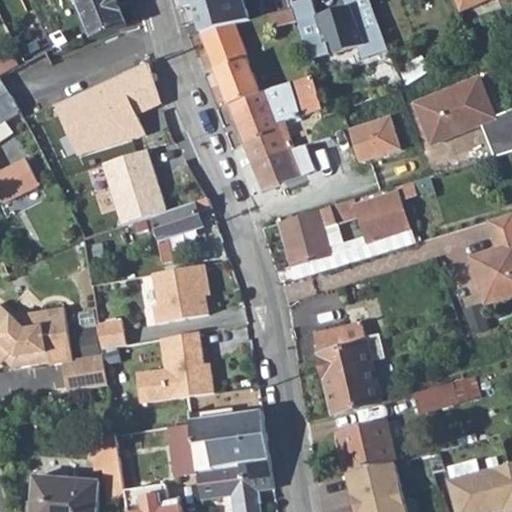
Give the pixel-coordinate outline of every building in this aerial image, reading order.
[(128,25),(117,0),(78,0),(95,39),(128,25)] [(177,0),(180,10),(192,7),(203,33),(235,24),(251,18),(246,0),(177,0)] [(281,3),(283,10),(294,8),(294,4),(292,0),(281,3)] [(315,0),(307,0),(294,4),(311,57),(362,41),(367,55),(386,49),(369,0),(342,0),(344,5),(319,13),(315,0)] [(470,0),(454,0),(460,14),(474,8),(470,0)] [(501,30),(497,20),(482,27),(486,36),(501,30)] [(261,95),(235,24),(203,33),(231,106),(261,95)] [(9,50),(0,55),(0,77),(18,67),(9,50)] [(420,55),(396,70),(398,74),(403,88),(434,67),(427,56),(423,60),(420,55)] [(140,116),(163,105),(149,62),(121,75),(140,116)] [(368,86),(373,99),(403,88),(398,74),(368,86)] [(140,116),(121,75),(54,106),(79,158),(147,137),(140,116)] [(302,117),(323,109),(312,75),(291,83),(302,116),(302,117)] [(0,128),(22,114),(21,113),(13,99),(0,77),(0,128)] [(286,122),(302,116),(291,83),(266,93),(278,125),(286,122)] [(278,125),(266,93),(261,95),(231,106),(264,191),(305,176),(286,122),(278,125)] [(511,110),(482,123),(495,158),(511,152),(511,110)] [(396,115),(354,124),(361,159),(404,151),(396,115)] [(149,152),(103,166),(122,226),(152,216),(167,212),(149,152)] [(60,155),(46,161),(55,179),(68,175),(60,155)] [(28,160),(0,173),(0,192),(5,202),(40,185),(28,160)] [(417,195),(414,183),(355,201),(356,205),(398,192),(400,200),(417,195)] [(398,192),(356,205),(359,216),(366,243),(409,230),(400,200),(398,192)] [(199,212),(212,208),(209,199),(167,212),(152,216),(153,218),(162,262),(175,260),(169,236),(204,227),(199,212)] [(356,205),(355,201),(333,207),(337,223),(359,216),(356,205)] [(337,223),(333,207),(280,223),(292,267),(333,255),(333,254),(324,226),(337,223)] [(511,213),(497,218),(503,234),(511,231),(511,213)] [(345,250),(337,223),(324,226),(333,254),(345,250)] [(413,243),(409,230),(366,243),(345,250),(333,254),(333,255),(292,267),(296,278),(396,248),(413,243)] [(507,243),(511,242),(511,231),(503,234),(507,243)] [(420,253),(417,242),(413,243),(396,248),(399,259),(420,253)] [(511,242),(507,243),(482,251),(499,301),(500,305),(511,300),(511,242)] [(206,265),(164,272),(172,321),(209,315),(204,283),(209,282),(206,265)] [(172,321),(164,272),(154,274),(160,306),(155,306),(158,324),(172,321)] [(2,305),(0,305),(0,366),(3,364),(10,357),(14,362),(29,359),(31,367),(51,364),(50,359),(73,355),(66,309),(28,315),(20,323),(2,305)] [(99,323),(103,347),(127,343),(123,319),(99,323)] [(313,334),(334,414),(336,413),(382,401),(371,362),(384,359),(377,333),(365,336),(361,322),(313,334)] [(200,332),(162,338),(166,371),(138,375),(142,405),(216,394),(212,373),(206,374),(205,364),(200,332)] [(51,364),(51,365),(64,363),(74,362),(73,355),(50,359),(51,364)] [(10,357),(3,364),(10,370),(31,367),(29,359),(14,362),(10,357)] [(74,362),(64,363),(69,394),(109,388),(104,357),(74,362)] [(480,397),(475,377),(414,393),(420,417),(480,397)] [(191,424),(193,440),(197,472),(269,462),(262,412),(220,419),(219,411),(190,416),(191,424)] [(387,422),(338,434),(348,471),(397,459),(387,422)] [(174,477),(197,474),(197,472),(193,440),(191,424),(168,429),(174,477)] [(93,441),(98,471),(103,470),(121,467),(116,438),(93,441)] [(447,465),(450,478),(480,470),(476,457),(447,465)] [(409,511),(396,461),(396,462),(348,474),(357,511),(409,511)] [(259,492),(274,489),(269,462),(197,472),(197,474),(201,501),(231,496),(232,511),(259,511),(259,504),(252,505),(250,493),(259,492)] [(450,478),(445,479),(454,511),(492,511),(501,510),(501,511),(511,511),(511,462),(480,470),(450,478)] [(103,470),(107,495),(124,492),(121,467),(103,470)] [(98,511),(101,482),(36,477),(33,511),(98,511)] [(142,511),(132,511),(180,511),(179,505),(168,506),(164,483),(138,486),(142,511)] [(260,504),(259,492),(250,493),(252,505),(259,504),(260,504)]
